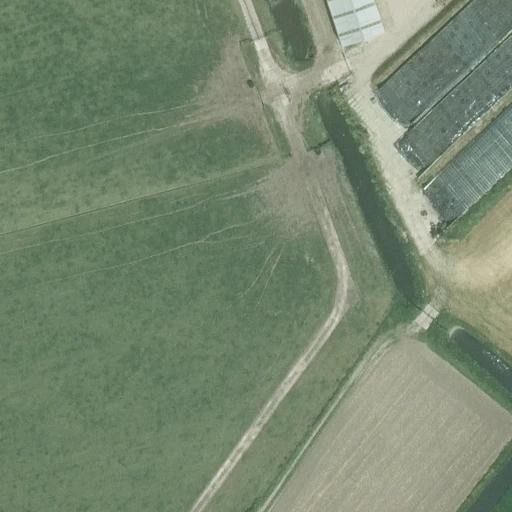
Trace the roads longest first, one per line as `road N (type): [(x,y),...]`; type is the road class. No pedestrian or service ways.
road 1 (track): [(236,0),(347,292),(196,511)]
road 2 (track): [(444,0),(398,43),(277,97)]
